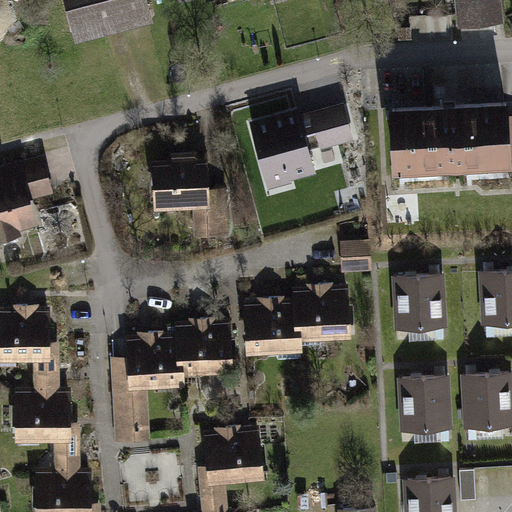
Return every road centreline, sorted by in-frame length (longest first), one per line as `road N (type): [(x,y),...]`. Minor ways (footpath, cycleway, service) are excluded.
road 1 (residential): [(511,52),(361,57),(104,129),(82,182),(109,285)]
road 2 (unknown): [(109,285),(93,330),(110,499)]
